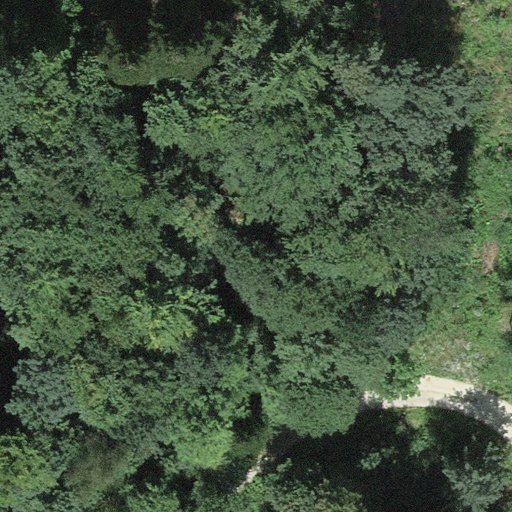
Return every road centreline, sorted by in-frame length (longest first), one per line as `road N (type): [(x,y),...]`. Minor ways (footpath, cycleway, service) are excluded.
road 1 (track): [(511,415),(495,398),(428,377),(355,388),(193,511)]
road 2 (track): [(428,377),(511,197)]
road 3 (track): [(499,511),(441,489),(382,500),(366,511)]
